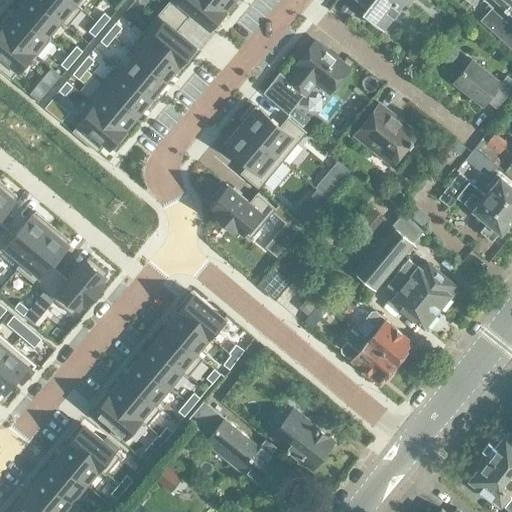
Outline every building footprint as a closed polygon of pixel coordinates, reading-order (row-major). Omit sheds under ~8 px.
[(37,0),(27,0),(17,11),(51,39),(48,35),(60,21),(67,26),(68,25),(37,0)] [(70,0),(37,0),(68,25),(81,10),(82,9),(70,0)] [(70,0),(82,9),(83,9),(76,2),(77,0),(70,0)] [(212,0),(170,0),(165,6),(184,21),(191,13),(213,31),(228,13),(212,0)] [(212,0),(228,13),(229,13),(225,9),(232,0),(212,0)] [(362,11),(383,28),(405,0),(358,0),(366,6),(362,11)] [(511,0),(496,0),(511,13),(511,0)] [(165,6),(143,32),(184,66),(198,49),(176,31),(184,21),(165,6)] [(481,20),(511,48),(511,25),(493,7),(481,20)] [(0,24),(0,26),(32,54),(36,57),(51,39),(17,11),(4,27),(0,24)] [(104,12),(97,22),(103,27),(111,18),(104,12)] [(97,22),(89,31),(95,36),(103,27),(97,22)] [(116,22),(108,32),(115,37),(122,28),(116,22)] [(0,26),(0,70),(11,79),(32,54),(0,26)] [(108,32),(101,41),(107,46),(115,37),(108,32)] [(143,32),(129,49),(166,80),(179,64),(183,67),(184,66),(143,32)] [(280,72),(263,92),(288,114),(295,106),(304,95),(306,97),(317,85),(330,95),(352,67),(316,38),(293,66),(294,67),(286,77),(280,72)] [(77,45),(69,55),(75,60),(83,51),(77,45)] [(116,65),(152,96),(166,80),(129,49),(129,50),(136,56),(124,71),(116,65)] [(69,55),(61,64),(67,69),(75,60),(69,55)] [(88,55),(81,65),(87,70),(95,61),(88,55)] [(472,57),(453,82),(482,105),(491,94),(500,101),(511,86),(511,78),(506,74),(501,81),(472,57)] [(81,65),(73,74),(79,79),(87,70),(81,65)] [(116,65),(102,82),(138,113),(152,96),(116,65)] [(55,71),(47,81),(53,86),(61,76),(55,71)] [(67,81),(59,90),(65,96),(73,86),(67,81)] [(102,82),(87,99),(128,133),(129,132),(125,129),(138,113),(102,82)] [(94,106),(73,131),(98,153),(106,144),(114,150),(128,133),(87,99),(94,106)] [(256,106),(240,124),(283,160),(307,132),(288,116),(280,126),(256,106)] [(381,147),(396,159),(417,132),(401,119),(398,124),(375,106),(354,133),(377,151),(381,147)] [(240,124),(225,143),(249,163),(241,173),(260,189),(283,160),(240,124)] [(475,146),(492,160),(498,152),(500,153),(509,142),(495,132),(490,138),(485,135),(475,146)] [(475,146),(467,157),(478,167),(487,156),(475,146)] [(339,157),(315,183),(328,195),(352,169),(339,157)] [(459,171),(438,196),(449,205),(456,196),(463,201),(487,221),(480,229),(492,239),(499,230),(501,232),(511,217),(511,184),(496,172),(486,184),(490,187),(484,193),(475,186),(476,185),(459,171)] [(0,235),(6,227),(0,222),(0,216),(17,196),(0,181),(0,235)] [(225,182),(208,202),(218,210),(215,213),(235,230),(237,227),(251,238),(276,208),(257,193),(249,203),(225,182)] [(373,207),(355,228),(368,240),(386,218),(373,207)] [(6,227),(0,235),(0,254),(1,255),(7,248),(23,260),(17,268),(53,226),(36,211),(16,235),(6,227)] [(423,229),(402,211),(391,224),(390,223),(353,267),(375,286),(412,241),(423,229)] [(53,226),(17,268),(44,291),(60,272),(51,264),(71,240),(53,226)] [(60,272),(44,291),(72,315),(83,301),(86,304),(103,284),(100,282),(108,272),(89,256),(69,280),(60,272)] [(408,258),(396,272),(439,308),(451,293),(449,291),(455,283),(430,263),(424,271),(408,258)] [(294,279),(276,263),(258,284),(276,300),(294,279)] [(439,308),(396,272),(387,284),(396,291),(390,299),(424,327),(439,308)] [(191,291),(176,308),(213,339),(227,322),(191,291)] [(313,326),(328,308),(319,301),(304,318),(304,319),(313,326)] [(179,312),(166,328),(203,359),(203,358),(196,352),(209,337),(212,340),(213,339),(176,308),(175,309),(179,312)] [(365,316),(357,326),(370,337),(368,339),(396,362),(398,359),(402,359),(405,354),(405,350),(407,348),(406,347),(412,339),(375,309),(371,309),(365,316)] [(14,315),(7,323),(14,329),(21,321),(14,315)] [(21,321),(14,329),(21,335),(28,327),(21,321)] [(28,327),(21,335),(28,341),(35,333),(28,327)] [(166,328),(152,344),(189,375),(203,359),(166,328)] [(0,333),(0,359),(13,344),(0,333)] [(35,333),(28,341),(35,347),(42,338),(35,333)] [(346,339),(340,347),(340,350),(377,380),(383,373),(385,375),(386,373),(390,372),(394,368),(394,364),(396,362),(368,339),(359,350),(346,339)] [(13,344),(0,359),(0,397),(17,377),(31,360),(13,344)] [(152,344),(138,361),(171,389),(184,373),(188,376),(189,375),(152,344)] [(236,344),(229,353),(230,354),(237,359),(244,350),(236,344)] [(230,369),(237,359),(230,354),(223,364),(230,369)] [(138,361),(124,378),(157,405),(171,389),(138,361)] [(206,378),(213,383),(220,374),(214,368),(206,378)] [(107,391),(144,422),(144,421),(148,424),(161,408),(157,405),(124,378),(111,394),(107,391)] [(107,391),(92,409),(129,439),(144,422),(107,391)] [(194,392),(186,401),(192,407),(200,398),(194,392)] [(204,400),(187,420),(243,466),(242,468),(273,493),(292,470),(271,453),(276,446),(266,439),(261,446),(204,400)] [(186,401),(178,411),(184,416),(192,407),(186,401)] [(295,408),(272,438),(285,448),(301,460),(300,461),(311,470),(315,466),(320,459),(322,462),(330,453),(327,450),(335,441),(295,408)] [(81,422),(66,440),(106,473),(121,457),(81,422)] [(167,426),(159,435),(165,441),(173,431),(167,426)] [(490,443),(482,453),(511,476),(511,439),(504,433),(496,443),(490,443)] [(158,434),(139,456),(147,463),(165,441),(159,435),(158,434)] [(69,444),(56,459),(86,484),(99,469),(106,474),(106,473),(66,440),(65,440),(69,444)] [(511,491),(511,476),(482,453),(474,464),(476,468),(469,478),(478,486),(477,487),(489,496),(490,495),(511,511),(511,495),(510,494),(511,491)] [(56,459),(42,476),(79,507),(79,506),(72,500),(86,484),(56,459)] [(42,476),(28,492),(51,511),(74,511),(79,507),(42,476)] [(119,484),(111,493),(117,498),(125,489),(119,484)] [(51,511),(28,492),(14,509),(17,511),(51,511)]
